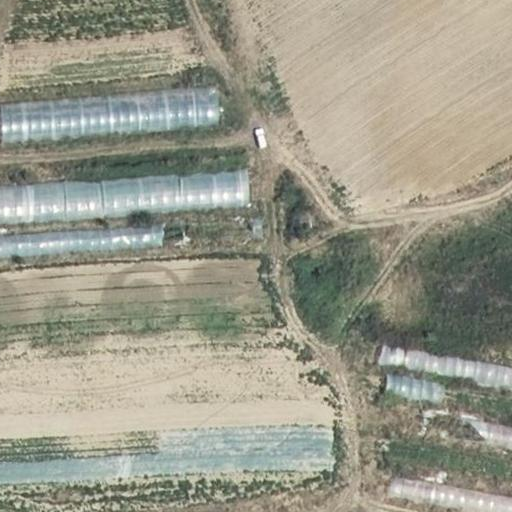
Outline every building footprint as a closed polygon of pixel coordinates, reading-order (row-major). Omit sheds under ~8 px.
[(0,132),(1,148),(219,128),(215,83),(0,102),(0,132)] [(0,183),(0,224),(253,207),(250,166),(0,183)] [(305,229),(303,208),(282,210),(285,231),(305,229)] [(0,234),(0,258),(166,246),(165,222),(0,234)] [(378,366),(511,389),(511,365),(382,342),(378,366)] [(385,396),(511,417),(511,393),(389,373),(385,396)] [(419,435),(511,451),(511,427),(423,412),(419,435)] [(392,462),(511,483),(511,461),(396,441),(392,462)] [(511,511),(511,497),(395,478),(392,497),(481,511),(511,511)]
